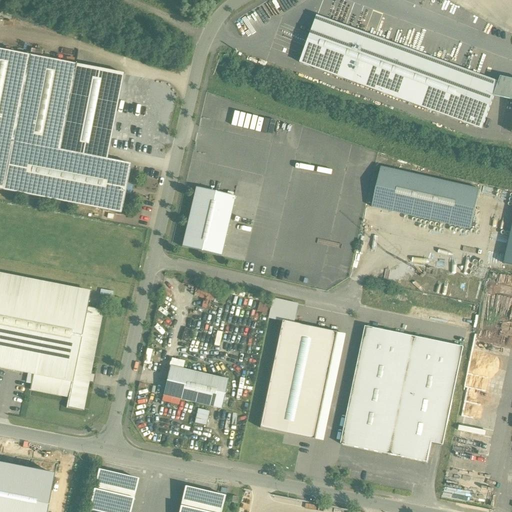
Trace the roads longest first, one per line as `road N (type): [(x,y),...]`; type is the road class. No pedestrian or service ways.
road 1 (residential): [(409,511),(110,450)]
road 2 (residential): [(239,0),(217,18),(198,58),(151,260)]
road 3 (residential): [(348,298),(151,260)]
road 4 (residential): [(151,260),(110,450)]
